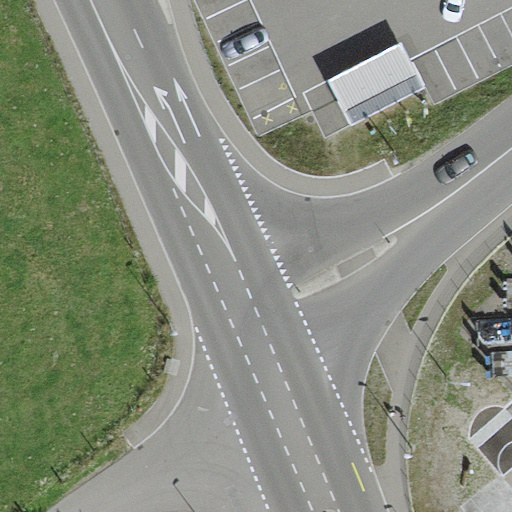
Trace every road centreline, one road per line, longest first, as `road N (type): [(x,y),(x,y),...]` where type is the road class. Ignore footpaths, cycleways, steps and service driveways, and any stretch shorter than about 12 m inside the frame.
road 1 (secondary): [(104,0),(253,338)]
road 2 (unclassified): [(253,338),(511,149)]
road 3 (residential): [(108,511),(272,378)]
road 4 (secondary): [(326,511),(272,378)]
